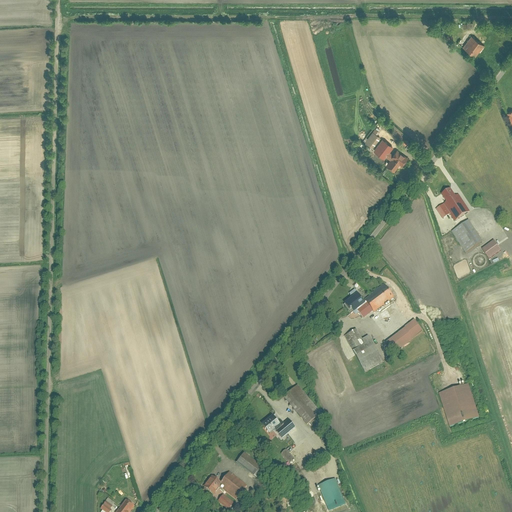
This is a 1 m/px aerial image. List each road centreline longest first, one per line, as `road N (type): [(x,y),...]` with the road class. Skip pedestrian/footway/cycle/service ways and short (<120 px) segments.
road 1 (residential): [(154,511),(511,58)]
road 2 (unclassified): [(44,511),(58,0)]
road 3 (track): [(511,17),(58,14)]
